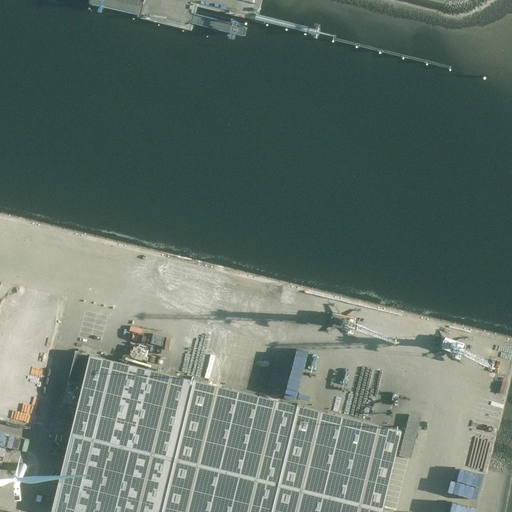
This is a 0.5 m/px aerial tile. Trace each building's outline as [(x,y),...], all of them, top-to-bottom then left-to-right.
[(68,381),(79,383),(86,354),(75,352),(68,381)] [(511,361),(479,353),(475,369),(510,378),(511,368),(511,361)] [(52,511),(54,511),(381,511),(401,431),(90,355),(52,511)] [(348,361),(340,406),(368,411),(376,366),(348,361)] [(465,408),(462,423),(494,428),(500,388),(488,386),(488,385),(475,382),(473,392),(465,391),(462,408),(465,408)] [(39,426),(41,415),(8,408),(5,419),(10,421),(8,433),(23,436),(25,423),(39,426)] [(409,415),(404,439),(416,442),(421,418),(409,415)] [(19,467),(19,468),(19,469),(19,470),(20,471),(21,471),(22,472),(23,472),(24,472),(24,471),(25,471),(26,470),(26,469),(27,468),(27,467),(26,466),(26,465),(25,464),(24,464),(23,464),(22,464),(21,464),(20,464),(20,465),(19,465),(19,466),(19,467)]
